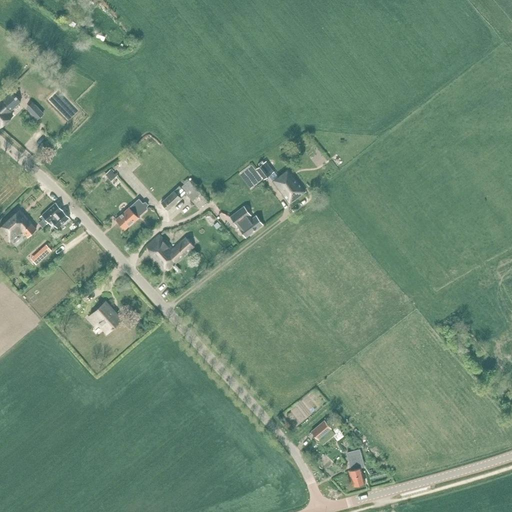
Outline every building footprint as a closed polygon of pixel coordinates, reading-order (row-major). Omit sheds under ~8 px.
[(0,127),(12,116),(9,112),(20,101),(11,91),(0,102),(0,127)] [(57,119),(68,107),(52,91),(41,102),(57,119)] [(35,106),(29,111),(37,120),(43,114),(35,106)] [(256,169),(264,180),(274,172),(267,161),(256,169)] [(289,204),(305,192),(289,169),(273,181),(289,204)] [(117,177),(111,170),(106,174),(102,178),(107,183),(110,180),(111,182),(117,177)] [(168,210),(181,198),(186,194),(199,208),(207,201),(200,194),(201,193),(189,181),(181,188),(179,186),(161,203),(168,210)] [(146,203),(144,203),(143,204),(139,199),(116,220),(125,229),(138,218),(138,217),(148,209),(147,208),(148,207),(148,205),(146,203)] [(47,225),(49,223),(62,210),(56,203),(40,217),(47,225)] [(252,218),(250,215),(244,206),(230,217),(246,238),(263,224),(256,215),(252,218)] [(215,218),(207,208),(202,213),(209,222),(215,218)] [(58,228),(69,218),(62,210),(49,223),(51,225),(53,223),(58,228)] [(0,228),(0,229),(10,241),(21,230),(28,237),(36,229),(19,211),(0,228)] [(186,237),(184,239),(173,249),(160,235),(146,246),(167,270),(198,242),(193,236),(189,240),(186,237)] [(46,245),(39,252),(44,258),(52,251),(46,245)] [(105,334),(120,320),(105,303),(88,318),(96,327),(97,325),(105,334)] [(318,439),(331,428),(324,420),(312,431),(318,439)] [(337,439),(344,434),(341,429),(334,434),(337,439)] [(349,470),(353,486),(365,483),(361,469),(364,468),(359,451),(348,454),(352,470),(349,470)]
